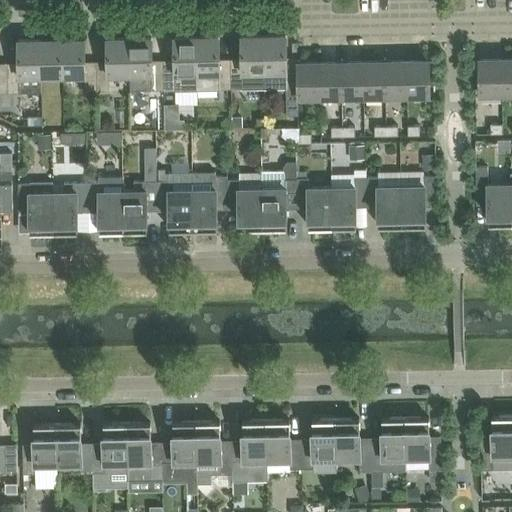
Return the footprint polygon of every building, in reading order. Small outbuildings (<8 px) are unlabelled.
[(232,87),(244,87),(265,86),(264,34),(242,35),(243,57),(231,58),(232,87)] [(264,34),(265,86),(287,86),(287,89),(299,89),(299,64),(287,64),(287,34),(264,34)] [(165,88),(176,88),(176,90),(198,89),(197,35),(175,36),(175,59),(164,59),(165,88)] [(197,35),(198,89),(220,89),(220,87),(232,87),(231,58),(220,58),(219,35),(197,35)] [(152,36),(130,37),(131,72),(131,89),(153,88),(165,88),(164,59),(153,59),(152,36)] [(109,73),(131,72),(130,37),(108,37),(108,60),(97,60),(97,89),(109,89),(109,73)] [(19,62),(0,61),(0,91),(42,91),(42,74),(41,38),(19,39),(19,62)] [(42,74),(64,74),(63,38),(41,38),(42,74)] [(86,90),(97,89),(97,60),(85,60),(85,38),(63,38),(64,74),(85,73),(86,90)] [(503,92),(511,91),(511,57),(502,58),(503,92)] [(480,92),(503,92),(502,58),(480,58),(480,92)] [(429,59),(407,60),(408,93),(430,93),(429,59)] [(343,94),(365,94),(364,60),(342,61),(343,94)] [(386,60),(364,60),(365,94),(386,94),(386,60)] [(386,94),(408,93),(407,60),(386,60),(386,94)] [(321,95),(321,61),(299,62),(299,64),(299,89),(299,95),(321,95)] [(321,95),(343,94),(342,61),(321,61),(321,95)] [(243,115),(232,115),(233,126),(243,126),(243,115)] [(222,126),(232,126),(232,116),(226,116),(222,120),(222,126)] [(180,118),(165,118),(165,128),(185,127),(185,118),(180,118)] [(491,122),(491,132),(503,132),(503,122),(491,122)] [(387,134),(387,124),(375,124),(375,134),(387,134)] [(387,134),(399,134),(399,124),(387,124),(387,134)] [(408,124),(408,134),(420,134),(420,124),(408,124)] [(343,135),(343,125),(332,125),(332,135),(343,135)] [(344,135),(356,135),(355,125),(343,125),(344,135)] [(121,130),(112,130),(112,142),(122,142),(121,130)] [(73,131),(74,141),(86,141),(86,131),(73,131)] [(312,132),(300,132),(300,142),(312,141),(312,132)] [(40,144),(51,144),(51,133),(39,134),(40,144)] [(351,144),(351,157),(365,157),(365,144),(351,144)] [(145,146),(145,163),(145,173),(158,173),(157,163),(157,146),(145,146)] [(1,160),(13,160),(13,158),(13,151),(0,151),(1,160)] [(423,153),(424,166),(434,166),(434,153),(423,153)] [(13,160),(1,160),(1,170),(13,170),(13,160)] [(298,176),(297,176),(297,160),(287,160),(283,165),(283,168),(263,168),(263,171),(263,226),(287,226),(287,202),(298,202),(298,176)] [(489,222),(511,221),(511,194),(511,182),(489,182),(488,165),(476,165),(477,198),(489,198),(489,222)] [(333,225),(333,185),(310,186),(309,176),(307,176),(307,170),(298,170),(298,176),(298,202),(309,202),(310,226),(333,225)] [(194,228),(193,171),(169,172),(170,179),(158,179),(159,204),(170,204),(171,228),(194,228)] [(217,203),(228,203),(228,178),(228,174),(216,174),(216,171),(193,171),(194,228),(217,227),(217,203)] [(240,227),(263,226),(263,171),(239,172),(240,177),(228,178),(228,203),(240,203),(240,227)] [(425,183),(402,184),(403,224),(426,223),(425,199),(437,199),(437,174),(425,174),(425,183)] [(356,201),(367,201),(367,175),(355,175),(355,185),(333,185),(333,225),(356,225),(356,201)] [(379,224),(403,224),(402,184),(379,184),(379,175),(367,175),(367,201),(379,200),(379,224)] [(125,189),(124,176),(100,177),(100,180),(89,180),(89,206),(100,205),(101,229),(124,229),(125,189)] [(158,179),(145,179),(134,179),(135,189),(125,189),(124,229),(148,228),(147,210),(147,205),(159,204),(158,179)] [(78,206),(89,206),(89,180),(65,181),(65,190),(54,190),(55,230),(78,230),(78,206)] [(31,230),(55,230),(54,190),(31,191),(31,181),(19,182),(19,207),(31,207),(31,230)] [(13,183),(1,183),(1,207),(13,207),(13,183)] [(481,439),(482,468),(511,467),(511,413),(493,414),(493,438),(481,439)] [(429,415),(406,416),(407,467),(430,466),(430,469),(442,469),(442,439),(430,439),(429,415)] [(407,469),(407,467),(406,416),(383,416),(383,440),(372,440),(372,466),(384,466),(384,469),(407,469)] [(313,442),(302,442),(302,467),(314,467),(314,458),(337,457),(336,417),(313,418),(313,442)] [(372,470),(372,466),(372,440),(360,441),(360,417),(336,417),(337,457),(360,457),(360,470),(372,470)] [(268,472),(268,458),(267,418),(243,419),(244,443),(233,443),(233,472),(233,480),(249,480),(249,472),(268,472)] [(291,467),(302,467),(302,442),(291,442),(290,418),(267,418),(268,458),(291,458),(291,467)] [(211,473),(233,472),(233,443),(221,443),(221,419),(197,420),(198,477),(198,482),(211,482),(211,473)] [(151,420),(128,421),(129,470),(129,487),(129,478),(163,478),(163,444),(151,444),(151,420)] [(174,444),(163,444),(163,478),(198,477),(197,420),(174,420),(174,444)] [(107,488),(107,470),(129,470),(128,421),(104,421),(105,445),(93,445),(94,471),(93,471),(93,489),(107,488)] [(36,463),(59,462),(58,422),(35,423),(35,447),(24,447),(24,472),(36,472),(36,463)] [(82,422),(58,422),(59,462),(82,462),(82,471),(93,471),(94,471),(93,445),(82,446),(82,422)] [(5,443),(6,472),(17,472),(17,442),(5,443)] [(245,480),(234,480),(234,485),(234,490),(245,490),(245,480)] [(18,483),(5,483),(5,493),(18,492),(18,483)] [(382,485),(372,485),(373,497),(382,497),(382,485)] [(368,486),(356,490),(359,500),(371,497),(368,486)] [(24,511),(24,502),(9,503),(8,511),(24,511)] [(303,511),(303,503),(296,503),(291,508),(291,511),(303,511)]
